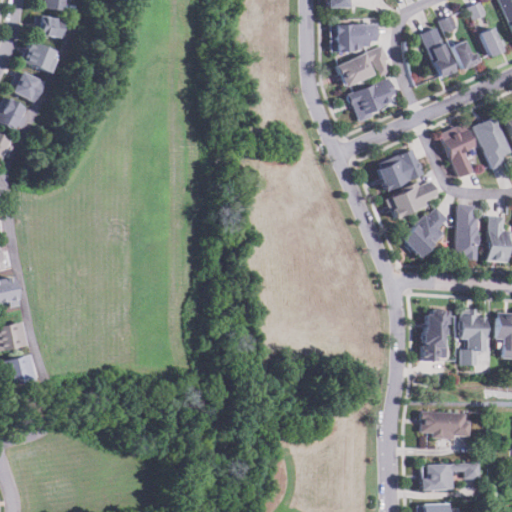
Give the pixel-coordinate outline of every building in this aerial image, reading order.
[(57,9),(58,0),(37,0),(36,6),(57,9)] [(483,13),(478,0),(464,5),(469,18),(483,13)] [(511,0),(495,0),(511,38),(511,0)] [(440,32),(454,27),(450,14),(436,18),(440,32)] [(34,33),(56,37),(59,19),(37,15),(34,33)] [(327,50),(356,50),(356,45),(366,45),(365,39),(372,39),(371,22),(326,23),(327,50)] [(485,55),(501,49),(491,25),(476,31),(485,55)] [(420,35),(435,28),(442,44),(443,44),(456,71),(452,73),(451,75),(449,76),(446,76),(440,79),(420,35)] [(447,44),(457,68),(475,60),(471,51),(466,52),(461,39),(447,44)] [(17,60),(43,71),(52,51),(25,40),(17,60)] [(373,73),(374,76),(386,71),(382,60),(385,59),(379,44),(332,63),(340,85),(373,73)] [(7,91),(29,100),(38,79),(16,70),(7,91)] [(353,121),(369,116),(367,109),(392,101),(385,79),(344,91),(353,121)] [(9,123),(16,126),(25,107),(0,95),(0,124),(7,128),(9,123)] [(499,115),(511,145),(511,117),(509,110),(499,115)] [(508,151),(492,114),(469,124),(488,168),(503,161),(500,154),(508,151)] [(469,170),(461,150),(471,146),(462,123),(437,133),(454,176),(469,170)] [(0,153),(3,155),(9,141),(0,137),(0,153)] [(381,189),(420,173),(410,148),(371,164),(381,189)] [(434,193),(427,178),(381,197),(391,218),(425,204),(423,198),(434,193)] [(451,257),(473,258),(475,217),(469,216),(470,203),(453,203),(451,257)] [(415,256),(441,233),(435,226),(444,218),(432,205),(397,237),(415,256)] [(500,215),(483,215),(482,259),(503,260),(504,248),(511,248),(511,231),(499,230),(500,215)] [(0,300),(3,300),(5,306),(15,304),(8,275),(0,276),(0,300)] [(483,315),(472,315),(472,308),(457,307),(456,337),(463,337),(463,347),(456,347),(456,364),(473,364),(473,350),(482,350),(483,315)] [(442,359),(442,323),(447,323),(447,309),(420,309),(419,359),(442,359)] [(492,338),(498,338),(498,358),(511,358),(511,324),(511,312),(492,312),(492,338)] [(0,323),(0,349),(23,344),(18,320),(0,323)] [(32,378),(27,353),(0,359),(0,379),(1,384),(32,378)] [(465,412),(417,410),(416,431),(428,431),(428,436),(464,437),(465,412)] [(476,461),(417,463),(418,489),(450,488),(450,470),(461,470),(461,477),(477,476),(476,461)] [(413,511),(444,511),(444,502),(413,503),(413,511)]
